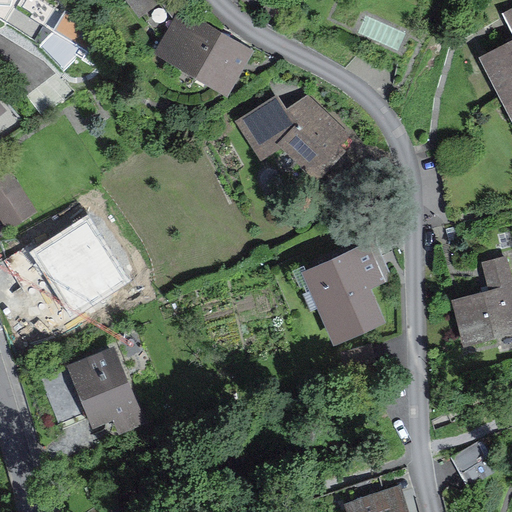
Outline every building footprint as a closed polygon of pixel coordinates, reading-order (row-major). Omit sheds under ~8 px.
[(0,0),(0,20),(12,0),(0,0)] [(124,0),(138,18),(163,0),(124,0)] [(281,0),(264,0),(261,12),(284,20),(289,3),(281,0)] [(499,99),(511,91),(511,6),(500,13),(511,35),(511,38),(476,57),(499,99)] [(62,67),(80,49),(94,25),(66,9),(52,33),(40,45),(62,67)] [(227,97),(253,48),(194,16),(190,23),(175,16),(153,57),(227,97)] [(511,91),(499,99),(511,123),(511,91)] [(260,161),(280,148),(314,178),(323,169),(335,194),(360,182),(343,147),(353,135),(307,94),(288,109),(278,93),(234,121),(260,161)] [(38,211),(11,171),(0,177),(0,215),(10,230),(38,211)] [(49,272),(69,305),(121,274),(87,218),(78,223),(73,216),(52,228),(50,225),(8,250),(29,284),(49,272)] [(394,278),(376,237),(299,271),(333,346),(386,323),(371,289),(394,278)] [(511,277),(506,254),(481,261),(488,289),(450,299),(462,346),(511,333),(511,277)] [(381,376),(371,344),(340,354),(350,386),(381,376)] [(146,423),(113,346),(65,366),(92,430),(111,422),(117,435),(146,423)] [(453,456),(471,488),(502,471),(483,439),(453,456)] [(408,511),(399,484),(342,503),(344,511),(408,511)]
